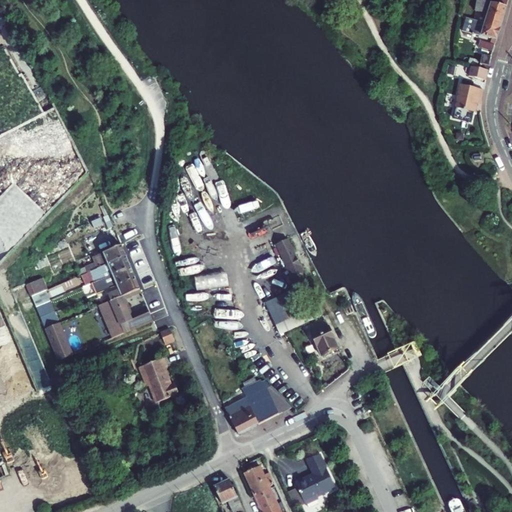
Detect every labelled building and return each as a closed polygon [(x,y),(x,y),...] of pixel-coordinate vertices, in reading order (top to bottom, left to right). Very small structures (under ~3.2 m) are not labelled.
[(489,15),(487,21),(501,25),(507,0),(477,0),(475,11),(489,15)] [(501,25),(487,21),(486,24),(466,18),(462,31),(472,34),(472,35),(473,35),(474,35),(482,37),(482,36),(496,40),(501,25)] [(479,47),(492,52),(494,45),(481,40),(479,47)] [(491,57),(482,55),(480,64),(489,65),(491,57)] [(469,76),(485,80),(488,70),(471,67),(469,76)] [(459,85),(455,109),(475,113),(478,97),(481,98),(483,90),(459,85)] [(102,245),(104,250),(117,245),(115,239),(113,240),(110,242),(102,245)] [(270,248),(278,266),(285,263),(295,284),(291,285),(293,290),(308,283),(288,239),(270,248)] [(121,246),(92,258),(94,263),(85,268),(87,273),(91,271),(97,269),(126,257),(121,246)] [(97,269),(91,271),(96,282),(101,280),(131,268),(126,257),(97,269)] [(106,290),(135,278),(131,268),(101,280),(96,282),(84,287),(88,298),(104,291),(106,290)] [(103,302),(103,303),(104,305),(121,297),(140,290),(135,278),(106,290),(108,295),(106,296),(107,300),(103,302)] [(40,279),(27,285),(31,297),(45,291),(40,279)] [(45,291),(31,297),(36,307),(50,301),(45,291)] [(266,302),(280,335),(313,321),(309,311),(297,316),(287,293),(266,302)] [(113,338),(124,333),(124,334),(153,322),(150,314),(148,310),(130,317),(121,297),(104,305),(100,306),(100,307),(104,317),(113,338)] [(50,301),(36,307),(40,318),(54,312),(50,301)] [(54,312),(40,318),(45,329),(59,323),(54,312)] [(311,335),(322,357),(339,348),(328,327),(325,321),(309,329),(312,335),(311,335)] [(170,329),(160,333),(163,338),(172,334),(170,329)] [(172,334),(163,338),(165,345),(175,341),(172,334)] [(179,395),(175,384),(171,386),(164,368),(167,367),(164,359),(140,368),(143,376),(145,375),(150,386),(156,403),(179,395)] [(246,399),(225,409),(238,435),(279,415),(277,411),(266,389),(271,386),(258,375),(258,374),(254,378),(243,384),(245,387),(250,397),(246,399)] [(290,405),(271,386),(266,389),(277,411),(290,405)] [(242,389),(246,399),(250,397),(245,387),(242,389)] [(295,483),(305,506),(319,500),(318,498),(336,489),(321,455),(307,461),(313,475),(295,483)] [(274,485),(269,473),(264,476),(260,467),(244,473),(255,496),(270,489),(269,487),(274,485)] [(243,511),(244,511),(229,480),(214,487),(222,504),(228,501),(233,511),(243,511)] [(255,496),(261,511),(275,511),(280,510),(270,489),(255,496)]
